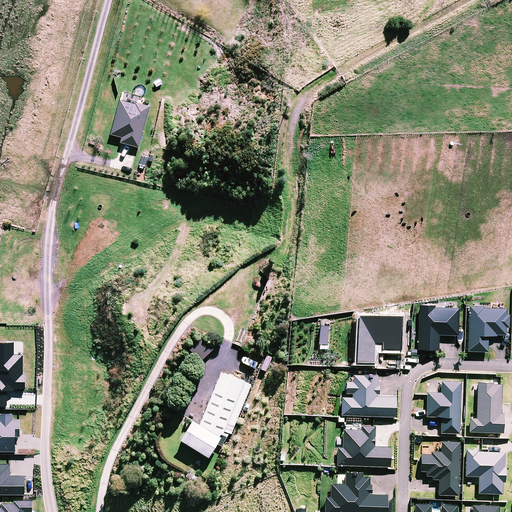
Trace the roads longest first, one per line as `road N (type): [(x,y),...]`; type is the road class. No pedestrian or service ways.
road 1 (residential): [(109,0),(47,223),(52,511)]
road 2 (residential): [(511,366),(435,363),(411,376),(403,511)]
